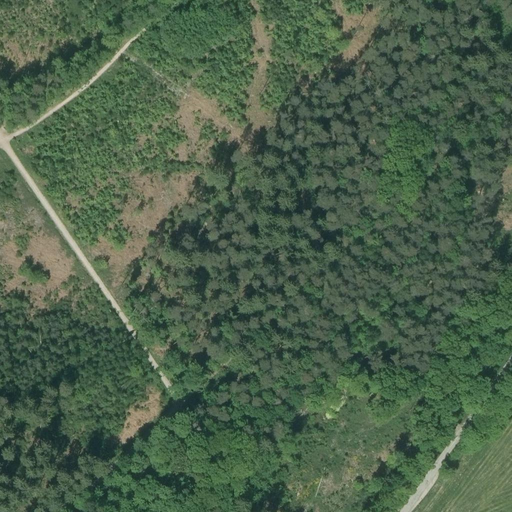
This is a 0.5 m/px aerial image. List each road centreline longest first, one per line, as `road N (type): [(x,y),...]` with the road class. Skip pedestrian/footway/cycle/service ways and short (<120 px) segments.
road 1 (track): [(63,511),(178,405),(115,299),(0,144)]
road 2 (track): [(178,405),(273,307),(345,261),(388,194),(413,171),(420,148)]
road 3 (track): [(0,139),(64,100),(183,0)]
road 4 (unclassified): [(511,359),(404,511)]
